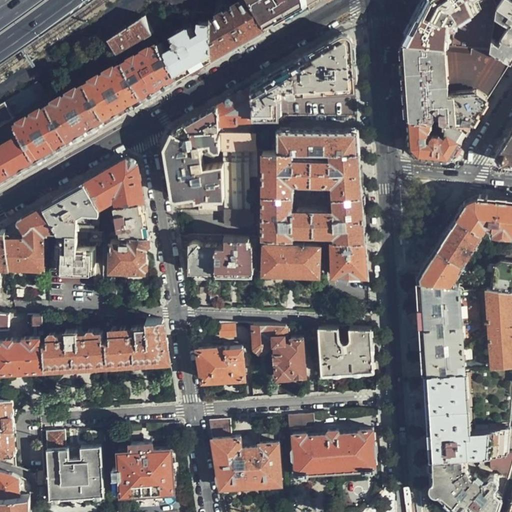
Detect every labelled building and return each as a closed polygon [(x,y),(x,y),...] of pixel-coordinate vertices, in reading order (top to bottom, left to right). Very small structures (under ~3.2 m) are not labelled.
[(216,24),(218,60),(247,44),(272,29),(255,0),(249,0),(248,1),(249,3),(239,8),(234,0),(223,0),(223,1),(226,6),(221,9),(220,12),(216,14),(215,16),(216,21),(216,24)] [(255,0),(272,29),(293,17),(311,7),(309,0),(255,0)] [(421,0),(401,40),(445,44),(457,18),(484,0),(421,0)] [(511,0),(498,0),(496,3),(511,13),(511,0)] [(511,57),(511,13),(496,3),(493,19),(507,27),(500,37),(501,38),(497,45),(489,41),(489,47),(510,61),(511,57)] [(147,18),(113,40),(121,55),(156,34),(147,18)] [(218,60),(216,24),(205,24),(205,28),(207,33),(199,37),(193,28),(178,37),(183,46),(172,52),(177,62),(174,64),(183,80),(202,69),(218,60)] [(263,78),(253,84),(256,116),(279,115),(279,94),(293,93),(315,92),(340,90),(357,89),(355,54),(354,38),(342,33),(263,78)] [(445,44),(401,40),(406,115),(436,118),(439,118),(470,122),(481,106),(498,80),(510,61),(489,47),(445,44)] [(183,80),(174,64),(162,44),(128,65),(148,100),(165,90),(183,80)] [(148,100),(128,65),(90,85),(111,122),(130,111),(148,100)] [(39,83),(8,103),(16,116),(47,98),(39,83)] [(256,116),(253,84),(220,102),(222,123),(241,121),(241,117),(256,116)] [(111,122),(90,85),(53,107),(73,143),(93,132),(111,122)] [(204,112),(187,121),(190,127),(190,128),(191,129),(192,129),(221,128),(221,129),(223,129),(222,123),(220,102),(204,112)] [(41,162),(25,135),(1,149),(0,141),(0,128),(17,118),(16,116),(8,103),(0,107),(0,185),(11,179),(41,162)] [(73,143),(53,107),(21,127),(25,135),(41,162),(56,153),(73,143)] [(444,156),(450,153),(460,138),(470,122),(439,118),(440,125),(441,126),(441,128),(443,128),(441,134),(439,135),(438,133),(436,131),(433,130),(430,130),(430,127),(435,126),(435,122),(437,122),(436,118),(406,115),(408,140),(409,145),(417,153),(444,156)] [(199,203),(199,210),(226,210),(225,151),(223,129),(221,129),(221,128),(192,129),(191,129),(190,128),(190,127),(187,121),(172,130),(170,135),(166,143),(174,192),(176,194),(180,196),(181,196),(180,199),(180,201),(181,203),(199,203)] [(511,126),(509,131),(495,151),(503,162),(511,162),(511,126)] [(361,151),(360,128),(322,128),(279,128),(279,150),(295,151),(331,151),(361,151)] [(227,150),(257,150),(260,150),(258,130),(226,131),(227,150)] [(225,151),(226,210),(226,219),(252,219),(252,163),(258,163),(257,150),(227,150),(225,151)] [(336,233),(337,237),(367,237),(366,221),(362,168),(361,151),(331,151),(331,156),(295,156),(295,151),(279,150),(266,150),(265,235),(296,236),(296,232),(336,233)] [(108,167),(85,180),(100,205),(109,199),(110,197),(111,194),(110,193),(116,190),(117,191),(115,193),(116,205),(144,200),(138,163),(127,156),(108,167)] [(100,205),(85,180),(67,191),(43,205),(60,231),(99,231),(100,206),(100,205)] [(511,198),(489,196),(485,195),(479,196),(470,199),(460,206),(455,215),(480,231),(485,224),(483,222),(483,221),(489,222),(488,224),(491,225),(491,220),(494,220),(493,232),(511,232),(511,198)] [(146,215),(144,200),(116,205),(115,205),(118,228),(120,228),(121,232),(131,232),(149,233),(146,215)] [(60,231),(43,205),(33,210),(20,218),(27,230),(26,232),(25,235),(9,235),(12,264),(45,265),(45,230),(60,231)] [(480,231),(455,215),(446,228),(436,244),(462,260),(481,231),(480,231)] [(0,282),(3,283),(2,264),(12,264),(9,235),(8,229),(2,229),(0,229),(0,282)] [(146,245),(150,240),(149,233),(131,232),(131,239),(112,238),(111,266),(146,267),(146,251),(146,247),(146,245)] [(96,256),(96,237),(60,235),(59,255),(96,256)] [(250,235),(225,235),(225,244),(219,244),(219,242),(217,242),(216,270),(231,270),(252,270),(253,243),(250,243),(250,235)] [(334,272),(368,274),(368,261),(367,237),(337,237),(333,237),(334,272)] [(194,242),(191,241),(191,249),(190,269),(216,270),(217,242),(204,242),(202,240),(199,239),(195,240),(194,242)] [(321,272),(322,242),(267,240),(265,270),(293,271),(321,272)] [(462,260),(436,244),(427,257),(417,272),(417,278),(449,281),(462,260)] [(491,287),(511,290),(511,252),(509,253),(502,258),(502,261),(497,261),(493,264),(491,287)] [(449,281),(417,278),(419,298),(421,324),(458,323),(461,320),(459,287),(486,286),(480,285),(467,283),(449,281)] [(458,323),(421,324),(422,340),(446,338),(446,335),(460,333),(464,359),(490,357),(488,343),(499,342),(498,327),(511,326),(511,290),(491,287),(486,286),(459,287),(461,320),(458,323)] [(0,311),(0,328),(9,328),(10,312),(0,311)] [(43,313),(28,313),(30,331),(45,330),(43,313)] [(170,359),(164,318),(146,317),(147,324),(136,325),(136,329),(110,331),(111,339),(108,339),(110,363),(140,361),(170,359)] [(274,321),(254,321),(255,335),(255,346),(259,349),(263,349),(267,349),(271,346),(270,344),(276,344),(274,321)] [(277,363),(278,375),(292,374),(306,373),(304,335),(292,336),(292,339),(285,339),(285,334),(287,334),(287,331),(290,331),(290,325),(287,326),(287,322),(274,321),(276,344),(277,350),(275,350),(275,352),(274,352),(274,362),(276,361),(276,363),(277,363)] [(236,334),(235,322),(219,324),(220,335),(236,334)] [(348,371),(375,369),(374,349),(372,325),(350,324),(351,341),(340,341),(339,324),(319,323),(322,373),(348,371)] [(350,338),(350,325),(342,325),(342,338),(350,338)] [(511,364),(511,326),(498,327),(499,342),(488,343),(490,357),(491,360),(488,360),(488,366),(511,364)] [(45,342),(47,366),(74,365),(110,363),(108,339),(105,339),(104,331),(80,333),(79,328),(67,329),(67,334),(48,335),(49,342),(45,342)] [(446,338),(422,340),(422,345),(424,370),(426,370),(473,367),(473,361),(464,362),(464,359),(460,333),(446,335),(446,338)] [(0,339),(0,369),(47,366),(45,342),(42,342),(41,335),(34,336),(34,338),(0,339)] [(199,347),(204,379),(226,377),(245,375),(243,345),(199,347)] [(473,367),(426,370),(430,434),(431,455),(463,453),(490,451),(507,450),(508,440),(511,364),(488,366),(473,367)] [(0,459),(1,460),(28,471),(32,461),(16,456),(12,397),(0,397),(0,459)] [(315,426),(313,412),(289,414),(290,428),(315,426)] [(211,419),(222,487),(251,485),(282,483),(278,433),(261,434),(262,445),(247,446),(243,446),(242,435),(232,435),(231,418),(211,419)] [(178,422),(161,423),(162,431),(180,430),(178,422)] [(376,467),(373,427),(360,428),(360,431),(340,433),(340,429),(333,430),(327,430),(328,433),(308,434),(307,431),(294,432),(296,472),(338,469),(376,467)] [(65,429),(45,430),(49,496),(104,494),(100,444),(82,445),(82,456),(74,456),(69,456),(68,446),(66,446),(65,429)] [(174,490),(171,447),(154,448),(153,441),(142,442),(132,442),(133,449),(120,449),(120,466),(113,467),(113,477),(115,476),(115,491),(121,491),(121,493),(174,490)] [(496,467),(508,477),(511,462),(511,449),(507,450),(490,451),(490,454),(491,464),(491,467),(496,467)] [(431,455),(430,455),(431,487),(441,495),(450,503),(472,477),(472,476),(468,472),(471,469),(467,464),(463,464),(463,453),(431,455)] [(482,464),(491,464),(490,454),(480,455),(480,461),(478,463),(481,466),(482,464)] [(0,468),(0,495),(31,493),(31,485),(25,478),(14,472),(0,468)] [(38,470),(38,484),(46,484),(45,470),(38,470)] [(472,477),(450,503),(461,511),(494,511),(499,506),(502,495),(495,489),(495,484),(498,480),(498,476),(493,471),(490,472),(487,476),(481,477),(476,472),(472,476),(472,477)] [(25,511),(26,508),(31,508),(31,493),(0,495),(0,511),(25,511)]
